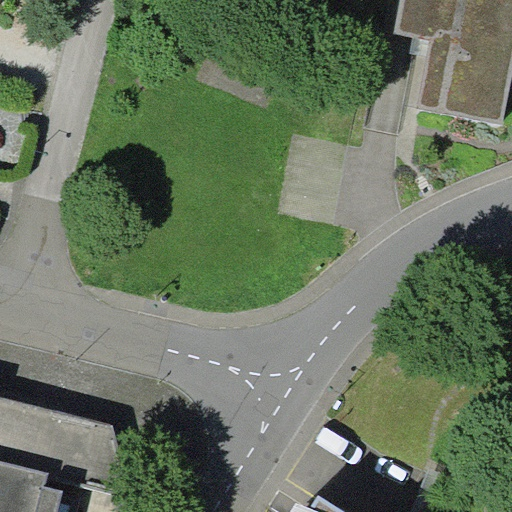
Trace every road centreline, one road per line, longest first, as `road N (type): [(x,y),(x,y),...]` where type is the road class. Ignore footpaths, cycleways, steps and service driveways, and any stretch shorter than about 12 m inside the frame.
road 1 (residential): [(98,0),(24,308)]
road 2 (residential): [(282,375),(368,283),(511,212)]
road 3 (residential): [(24,308),(282,375)]
road 4 (residential): [(198,511),(282,375)]
